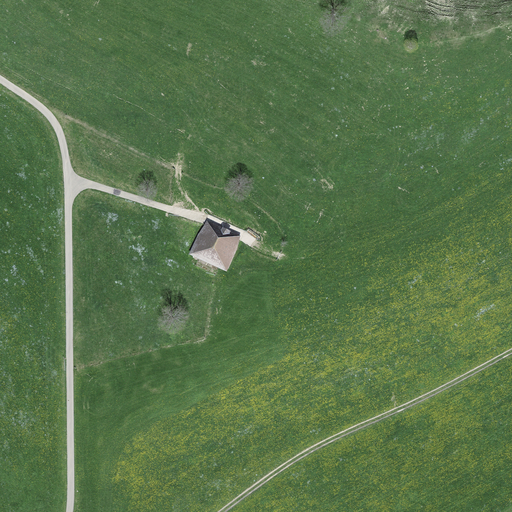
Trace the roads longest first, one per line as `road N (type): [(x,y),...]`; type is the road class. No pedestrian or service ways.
road 1 (track): [(0,78),(46,113),(66,163),(69,511)]
road 2 (track): [(511,350),(325,442),(221,511)]
road 3 (track): [(199,218),(67,176)]
